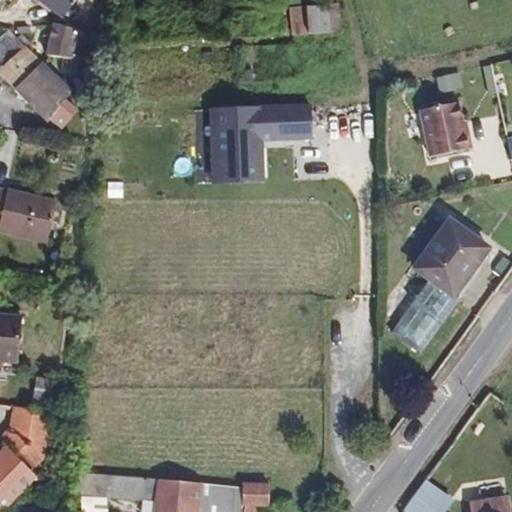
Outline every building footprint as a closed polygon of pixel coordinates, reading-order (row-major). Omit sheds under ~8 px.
[(40,0),(64,20),(80,0),(40,0)] [(288,11),(293,38),(339,32),(333,5),(288,11)] [(85,61),(85,33),(54,26),(51,54),(85,61)] [(42,58),(5,33),(0,33),(0,69),(17,86),(42,58)] [(75,83),(50,63),(42,58),(17,86),(46,115),(53,108),(68,92),(75,83)] [(82,105),(68,92),(53,108),(69,121),(82,105)] [(453,104),(437,107),(440,122),(456,120),(453,104)] [(308,108),(209,112),(212,159),(220,168),(229,167),(230,186),(261,184),(260,142),(259,132),(270,132),(271,142),(309,140),(308,108)] [(463,155),(461,143),(457,124),(418,130),(426,178),(468,170),(466,155),(463,155)] [(259,132),(260,142),(271,142),(270,132),(259,132)] [(17,213),(0,209),(0,243),(8,246),(7,248),(52,258),(60,218),(18,209),(17,213)] [(444,243),(413,289),(427,302),(451,318),(452,316),(484,272),(444,243)] [(427,302),(420,312),(390,354),(418,374),(434,353),(458,320),(452,316),(451,318),(427,302)] [(17,317),(0,315),(0,371),(2,372),(2,370),(13,371),(17,317)] [(46,475),(52,429),(18,426),(14,445),(3,459),(8,466),(0,474),(0,511),(25,511),(40,496),(32,488),(46,475)] [(164,483),(88,477),(87,490),(161,496),(160,511),(241,511),(243,503),(243,489),(164,483)] [(405,511),(445,511),(455,496),(424,478),(405,511)] [(244,483),(243,489),(243,503),(252,505),(266,505),(268,486),(244,483)] [(477,511),(511,511),(511,488),(511,486),(476,490),(477,511)] [(241,511),(251,511),(252,505),(243,503),(241,511)]
